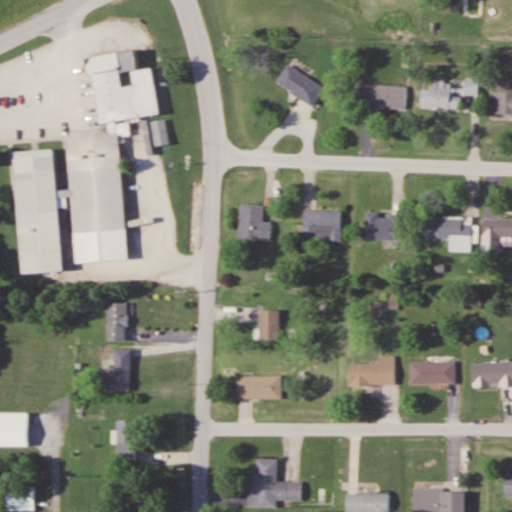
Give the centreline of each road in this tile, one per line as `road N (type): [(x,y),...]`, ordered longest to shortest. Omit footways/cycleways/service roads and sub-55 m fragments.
road 1 (residential): [(182,0),(209,126),(197,511)]
road 2 (residential): [(511,431),(199,430)]
road 3 (residential): [(511,170),(206,159)]
